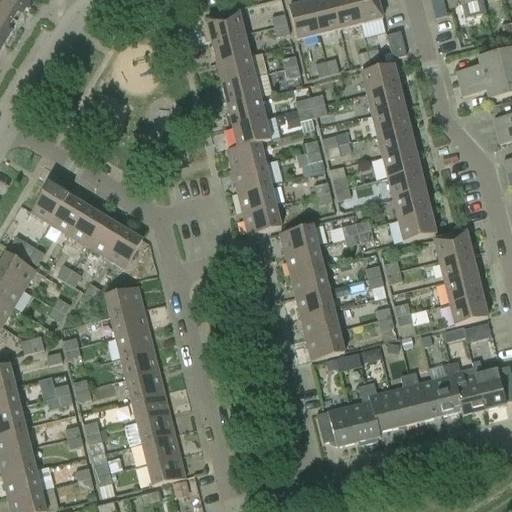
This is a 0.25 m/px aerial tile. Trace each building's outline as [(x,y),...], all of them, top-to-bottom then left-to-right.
[(30,0),(0,0),(0,45),(4,48),(26,13),(29,13),(30,0)] [(328,0),(310,4),(319,37),(340,32),(331,0),(328,0)] [(331,0),(340,32),(361,27),(353,0),(331,0)] [(353,0),(361,27),(382,22),(377,0),(353,0)] [(319,37),(310,4),(289,10),(297,43),(319,37)] [(442,9),(433,11),(436,23),(444,21),(442,9)] [(211,46),(244,37),(239,16),(206,24),(211,46)] [(274,30),(287,27),(285,17),(272,21),(274,30)] [(511,38),(511,29),(511,26),(501,28),(504,41),(511,38)] [(287,27),(274,30),(277,40),(290,37),(287,27)] [(393,62),(406,59),(400,34),(387,38),(393,62)] [(216,67),(250,58),(244,37),(211,46),(216,67)] [(459,87),(511,73),(511,50),(478,59),(480,68),(456,74),(459,87)] [(368,55),(371,67),(380,65),(377,52),(368,55)] [(371,67),(368,55),(357,57),(360,70),(371,67)] [(222,88),(255,80),(250,58),(216,67),(222,88)] [(284,72),(298,69),(295,60),(282,63),(284,72)] [(326,65),(329,78),(338,75),(335,63),(326,65)] [(329,78),(326,65),(315,68),(318,80),(329,78)] [(366,97),(399,89),(394,67),(361,76),(366,97)] [(298,69),(284,72),(290,95),(303,91),(298,69)] [(511,73),(459,87),(463,100),(486,94),(488,103),(511,96),(511,73)] [(227,109),(260,101),(255,80),(222,88),(227,109)] [(371,118),(404,110),(399,89),(366,97),(371,118)] [(311,111),(324,108),(322,99),(309,102),(311,111)] [(232,130),(265,122),(260,101),(227,109),(232,130)] [(295,105),(297,114),(311,111),(309,102),(295,105)] [(324,108),(311,111),(314,122),(327,119),(324,108)] [(377,139),(410,131),(404,110),(371,118),(377,139)] [(311,111),(297,114),(300,126),(314,122),(311,111)] [(297,114),(285,118),(288,132),(301,129),(300,126),(297,114)] [(497,134),(511,130),(511,117),(494,122),(497,134)] [(227,153),(270,143),(265,122),(232,130),(237,150),(227,153)] [(511,130),(497,134),(500,147),(511,144),(511,130)] [(382,160),(415,152),(410,131),(377,139),(382,160)] [(325,152),(338,149),(335,139),(322,143),(325,152)] [(232,174),(265,166),(260,146),(270,143),(227,153),(232,174)] [(306,156),(319,153),(317,144),(303,147),(306,156)] [(338,149),(325,152),(327,163),(340,159),(338,149)] [(387,181),(420,173),(415,152),(382,160),(387,181)] [(319,153),(306,156),(308,167),(322,164),(319,153)] [(237,196),(270,187),(265,166),(232,174),(237,196)] [(392,202),(425,194),(420,173),(387,181),(392,202)] [(335,194),(348,191),(346,181),(333,184),(335,194)] [(50,227),(67,198),(48,186),(31,216),(50,227)] [(316,198),(329,195),(327,186),(314,189),(316,198)] [(242,217),(275,208),(270,187),(237,196),(242,217)] [(348,191),(335,194),(338,205),(351,202),(348,191)] [(425,194),(392,202),(397,223),(430,215),(425,194)] [(329,195),(316,198),(319,209),(332,206),(329,195)] [(68,238),(86,209),(67,198),(50,227),(68,238)] [(275,208),(242,217),(248,238),(281,230),(275,208)] [(87,249),(105,220),(86,209),(68,238),(87,249)] [(430,215),(397,223),(403,245),(436,237),(430,215)] [(106,261),(123,231),(105,220),(87,249),(106,261)] [(357,233),(370,230),(369,224),(355,227),(357,233)] [(345,243),(358,240),(357,233),(355,227),(342,231),(345,243)] [(285,258),(318,250),(312,228),(279,236),(285,258)] [(357,233),(358,240),(360,247),(374,244),(370,230),(357,233)] [(123,231),(106,261),(125,272),(142,243),(123,231)] [(439,265),(472,257),(466,235),(433,243),(439,265)] [(358,240),(345,243),(347,251),(360,247),(358,240)] [(21,258),(27,246),(16,241),(10,252),(21,258)] [(28,263),(35,251),(27,246),(21,258),(28,263)] [(290,279),(323,271),(318,250),(285,258),(290,279)] [(35,251),(28,263),(38,268),(45,257),(35,251)] [(0,266),(0,278),(24,293),(35,274),(6,256),(0,266)] [(472,257),(439,265),(444,286),(477,278),(472,257)] [(386,278),(399,274),(397,265),(384,268),(386,278)] [(57,281),(65,286),(72,274),(64,269),(57,281)] [(367,282),(381,279),(379,270),(365,273),(367,282)] [(295,300),(328,292),(323,271),(290,279),(295,300)] [(81,280),(72,274),(65,286),(74,291),(81,280)] [(399,274),(386,278),(389,288),(402,285),(399,274)] [(0,303),(13,311),(24,293),(0,278),(0,303)] [(477,278),(444,286),(449,307),(482,299),(477,278)] [(381,279),(367,282),(370,293),(384,289),(381,279)] [(85,296),(97,302),(102,294),(90,287),(85,296)] [(110,320),(143,312),(138,290),(105,298),(110,320)] [(300,321),(333,313),(328,292),(295,300),(300,321)] [(97,302),(85,296),(80,304),(92,311),(97,302)] [(482,299),(449,307),(454,329),(487,320),(482,299)] [(53,311),(65,318),(70,309),(59,302),(53,311)] [(13,311),(0,303),(0,328),(1,330),(13,311)] [(397,320),(409,317),(407,307),(394,310),(397,320)] [(65,318),(53,311),(48,320),(60,327),(65,318)] [(378,324),(391,321),(389,311),(376,315),(378,324)] [(115,341),(148,333),(143,312),(110,320),(115,341)] [(306,342),(339,334),(333,313),(300,321),(306,342)] [(409,317),(397,320),(399,330),(412,327),(409,317)] [(391,321),(378,324),(380,334),(394,331),(391,321)] [(488,325),(476,328),(480,342),(492,339),(488,325)] [(120,362),(153,354),(148,333),(115,341),(120,362)] [(339,334),(306,342),(311,364),(344,356),(339,334)] [(421,341),(424,351),(432,349),(430,339),(421,341)] [(25,344),(41,353),(44,353),(40,340),(25,344)] [(405,353),(415,350),(412,340),(403,343),(405,353)] [(65,354),(78,350),(76,342),(63,345),(65,354)] [(41,353),(25,344),(21,345),(25,358),(41,353)] [(399,350),(389,349),(388,357),(398,358),(399,350)] [(78,350),(65,354),(68,365),(81,362),(78,350)] [(363,361),(370,365),(376,363),(380,357),(378,352),(362,356),(363,361)] [(126,383),(159,375),(153,354),(120,362),(126,383)] [(60,356),(46,359),(51,381),(65,377),(60,356)] [(341,375),(361,370),(358,358),(338,363),(341,375)] [(328,374),(338,372),(336,362),(325,365),(328,374)] [(511,380),(509,369),(500,371),(483,376),(479,363),(472,365),(473,371),(484,414),(505,408),(505,406),(511,404),(511,380)] [(473,371),(460,374),(457,365),(450,367),(463,419),(484,414),(473,371)] [(0,392),(15,389),(9,367),(0,369),(0,392)] [(429,372),(441,419),(461,414),(462,419),(463,419),(450,367),(429,372)] [(408,377),(420,425),(441,419),(429,372),(432,384),(418,387),(415,375),(408,377)] [(131,404),(164,396),(159,375),(126,383),(131,404)] [(390,394),(399,430),(420,425),(408,377),(400,379),(403,391),(390,394)] [(76,396),(89,392),(86,383),(74,386),(76,396)] [(366,388),(379,440),(380,440),(379,435),(399,430),(390,394),(377,397),(374,386),(366,388)] [(57,401),(70,397),(68,388),(55,391),(57,401)] [(376,441),(379,440),(366,388),(358,390),(362,406),(349,409),(358,445),(365,444),(366,447),(377,444),(376,441)] [(15,389),(0,392),(0,414),(20,410),(15,389)] [(89,392),(76,396),(78,406),(91,403),(89,392)] [(136,425),(169,417),(164,396),(131,404),(136,425)] [(70,397),(57,401),(59,411),(73,408),(70,397)] [(358,445),(349,409),(316,418),(323,447),(335,444),(337,451),(358,445)] [(20,410),(0,414),(0,437),(25,431),(20,410)] [(141,447),(174,438),(169,417),(136,425),(141,447)] [(86,438),(99,435),(97,425),(84,428),(86,438)] [(67,443),(81,439),(78,430),(65,433),(67,443)] [(25,431),(0,437),(0,459),(30,452),(25,431)] [(99,435),(86,438),(89,448),(102,445),(100,437),(99,435)] [(111,443),(109,435),(100,437),(102,445),(111,443)] [(147,468),(180,459),(174,438),(141,447),(147,468)] [(81,439),(67,443),(70,453),(83,450),(81,439)] [(30,452),(0,459),(0,470),(3,481),(36,473),(30,452)] [(180,459),(147,468),(152,489),(185,481),(180,459)] [(97,480),(110,477),(107,467),(94,470),(97,480)] [(78,485),(91,481),(89,472),(75,475),(78,485)] [(36,473),(3,481),(8,502),(41,494),(36,473)] [(110,477),(97,480),(99,490),(112,487),(110,477)] [(91,481),(78,485),(80,495),(94,491),(91,481)] [(172,487),(175,502),(189,498),(186,484),(172,487)] [(149,495),(152,507),(161,505),(158,493),(149,495)] [(45,511),(41,494),(8,502),(10,511),(45,511)] [(95,495),(86,497),(88,505),(97,503),(95,495)] [(152,507),(149,495),(140,497),(143,509),(152,507)]
